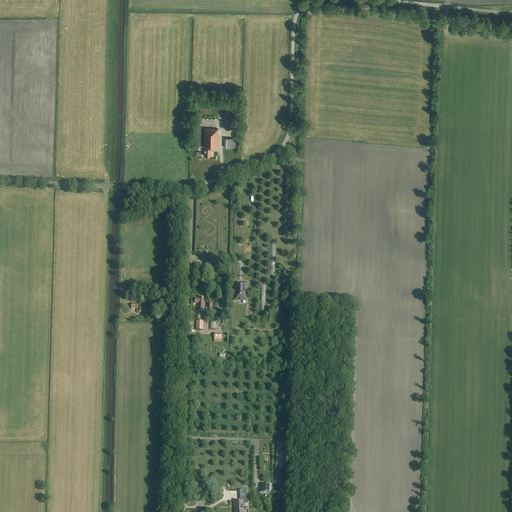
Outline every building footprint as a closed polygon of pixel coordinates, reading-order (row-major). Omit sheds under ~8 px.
[(236,121),(230,120),(231,109),(223,109),(223,120),(225,120),(225,129),(235,130),(236,121)] [(204,129),(203,156),(211,156),(211,148),(218,148),(218,129),(204,129)] [(236,139),(225,138),(225,148),(236,148),(236,139)] [(246,301),(247,283),(234,282),(234,301),(246,301)] [(206,308),(204,308),(205,304),(203,303),(203,298),(199,298),(199,299),(195,299),(195,303),(198,303),(197,311),(204,312),(204,311),(206,311),(206,312),(213,312),(213,304),(207,304),(206,308)] [(138,303),(137,303),(137,304),(131,304),(131,309),(137,309),(137,312),(143,312),(143,307),(142,307),(142,302),(138,302),(138,303)] [(196,330),(205,331),(205,324),(203,324),(203,322),(196,321),(196,330)] [(214,334),(214,342),(222,342),(222,334),(214,334)] [(277,445),(276,471),(288,471),(288,445),(277,445)] [(260,492),(271,493),(272,484),(266,484),(266,485),(260,485),(260,492)] [(248,497),(247,497),(247,496),(240,497),(240,502),(233,502),(234,508),(234,511),(243,511),(243,504),(247,504),(247,500),(249,500),(248,497)]
